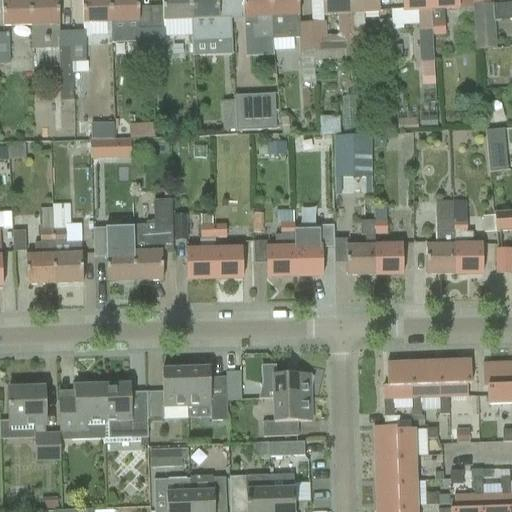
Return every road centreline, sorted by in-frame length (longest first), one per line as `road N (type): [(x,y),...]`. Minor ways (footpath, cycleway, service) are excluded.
road 1 (residential): [(340,329),(0,336)]
road 2 (residential): [(342,511),(340,329)]
road 3 (residential): [(511,329),(340,329)]
